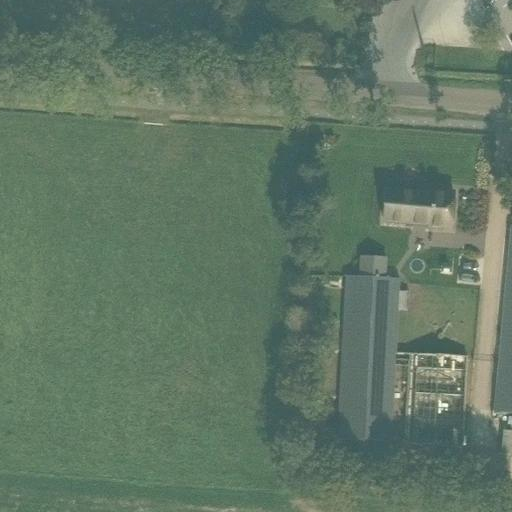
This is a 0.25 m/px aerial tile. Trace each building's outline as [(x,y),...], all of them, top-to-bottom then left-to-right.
[(386,191),(383,222),(408,225),(409,217),(429,218),(428,227),(428,228),(450,230),(453,195),(431,193),(431,195),(386,191)] [(511,227),(511,228),(494,413),(511,414),(511,227)] [(345,277),(336,440),(389,443),(394,367),(394,355),(397,311),(398,293),(399,280),(384,279),(378,279),(378,276),(375,276),(375,278),(360,278),(345,277)] [(398,293),(397,311),(408,312),(409,293),(398,293)] [(408,368),(404,445),(462,448),(467,358),(395,355),(395,367),(408,368)]
